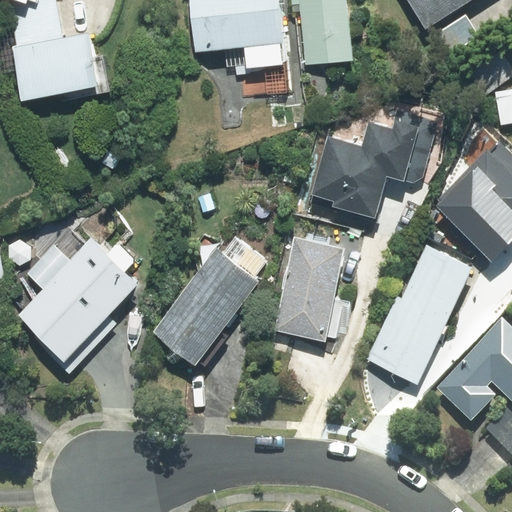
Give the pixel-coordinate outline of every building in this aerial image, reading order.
[(202,0),(208,46),(257,40),(260,60),(298,56),(295,36),(301,35),(296,0),(202,0)] [(361,0),(303,0),(312,60),(369,51),(361,0)] [(425,0),(442,23),(475,0),(425,0)] [(102,21),(22,40),(34,93),(115,73),(102,21)] [(511,84),(493,88),(499,119),(511,116),(511,84)] [(242,91),(221,91),(220,134),(242,134),(242,91)] [(332,131),(320,198),(393,210),(399,174),(432,179),(444,108),(391,99),(385,139),(332,131)] [(495,205),(476,210),(486,241),(504,235),(495,205)] [(360,238),(297,228),(282,327),(344,337),(360,238)] [(69,235),(31,269),(50,286),(27,308),(46,325),(36,335),(77,370),(125,320),(119,314),(153,276),(140,262),(149,254),(131,233),(117,245),(105,231),(83,251),(69,235)] [(434,232),(374,355),(427,380),(487,258),(434,232)] [(269,269),(276,258),(244,236),(238,245),(227,238),(166,326),(217,362),(239,331),(234,327),(272,271),(269,269)] [(0,239),(0,272),(12,270),(4,238),(0,239)] [(484,419),(511,446),(511,314),(441,387),(479,424),(484,419)]
